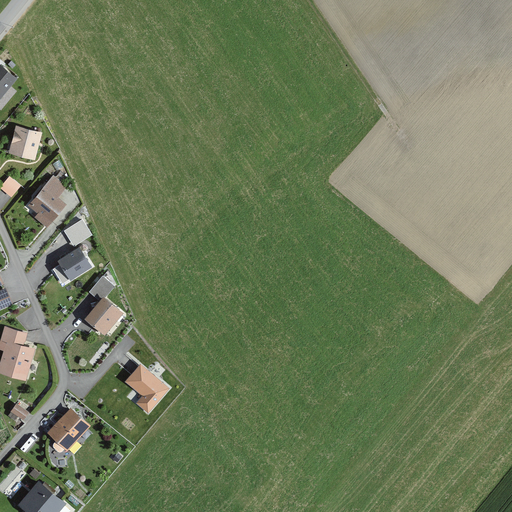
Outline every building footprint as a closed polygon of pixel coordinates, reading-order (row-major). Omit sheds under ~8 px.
[(0,61),(0,88),(13,73),(0,61)] [(11,119),(3,147),(33,155),(41,127),(11,119)] [(49,171),(25,199),(42,221),(61,199),(54,193),(63,183),(49,171)] [(0,184),(12,195),(22,184),(10,173),(0,184)] [(74,242),(53,255),(66,277),(88,264),(74,242)] [(92,293),(79,309),(102,328),(118,307),(101,293),(110,282),(97,272),(84,287),(92,293)] [(18,290),(3,296),(7,306),(22,300),(18,290)] [(28,331),(6,326),(0,347),(0,348),(6,350),(0,372),(29,380),(37,346),(25,343),(28,331)] [(137,390),(132,397),(143,407),(165,383),(135,357),(119,374),(137,390)] [(25,418),(32,407),(18,398),(11,409),(25,418)] [(92,424),(74,407),(51,430),(69,448),(92,424)] [(57,511),(67,502),(42,478),(19,502),(29,511),(57,511)]
